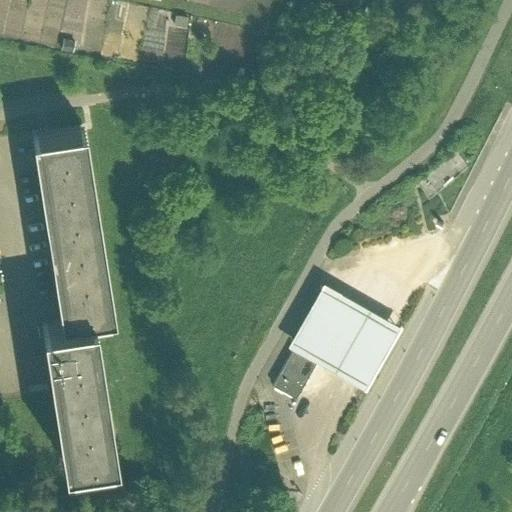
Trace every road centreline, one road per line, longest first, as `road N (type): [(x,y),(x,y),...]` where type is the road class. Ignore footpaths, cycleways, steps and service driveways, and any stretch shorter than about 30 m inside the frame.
road 1 (primary): [(511,171),(330,511)]
road 2 (primary): [(390,511),(511,295)]
road 3 (residential): [(0,317),(21,301),(0,181)]
